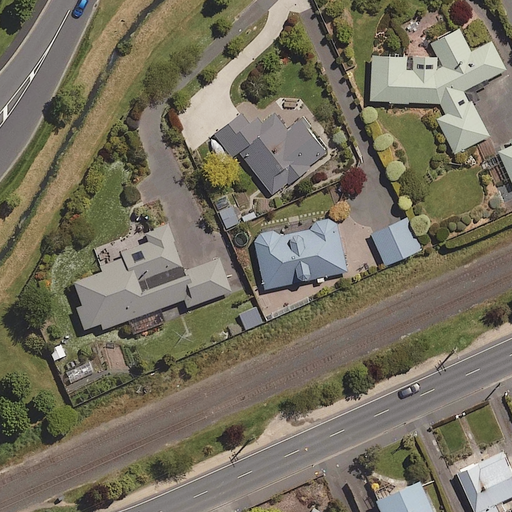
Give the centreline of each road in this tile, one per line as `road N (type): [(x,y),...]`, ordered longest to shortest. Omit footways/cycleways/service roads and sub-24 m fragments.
road 1 (tertiary): [(160,511),(511,354)]
road 2 (tertiary): [(69,8),(44,88),(0,152)]
